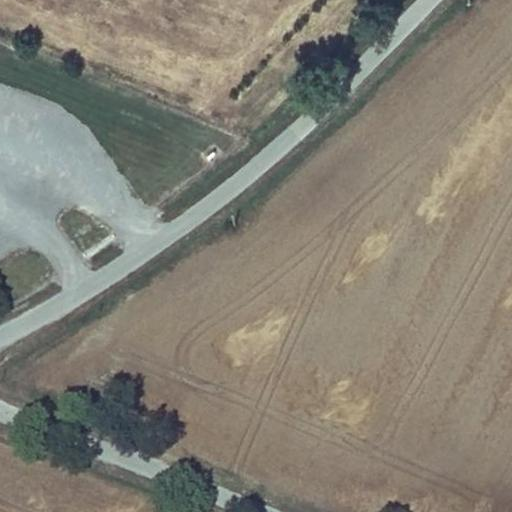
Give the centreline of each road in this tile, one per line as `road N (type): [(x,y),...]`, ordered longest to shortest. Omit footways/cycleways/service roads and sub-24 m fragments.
road 1 (unclassified): [(0,342),(234,186),(429,0)]
road 2 (unclassified): [(0,410),(252,511)]
